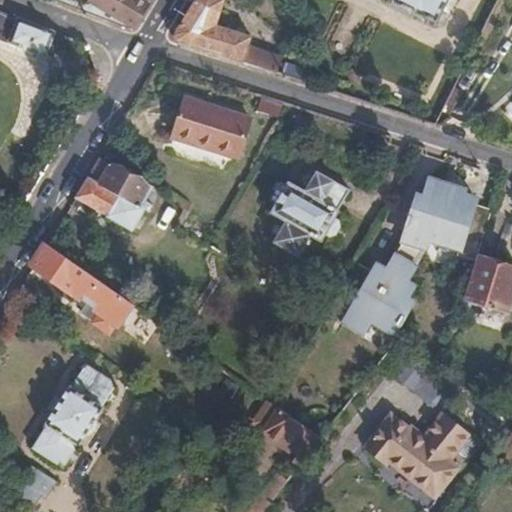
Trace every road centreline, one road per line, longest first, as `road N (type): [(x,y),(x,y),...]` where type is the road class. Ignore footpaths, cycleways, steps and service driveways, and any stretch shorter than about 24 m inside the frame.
road 1 (residential): [(511,161),(142,50)]
road 2 (secondary): [(0,287),(142,50)]
road 3 (residential): [(142,50),(13,0)]
